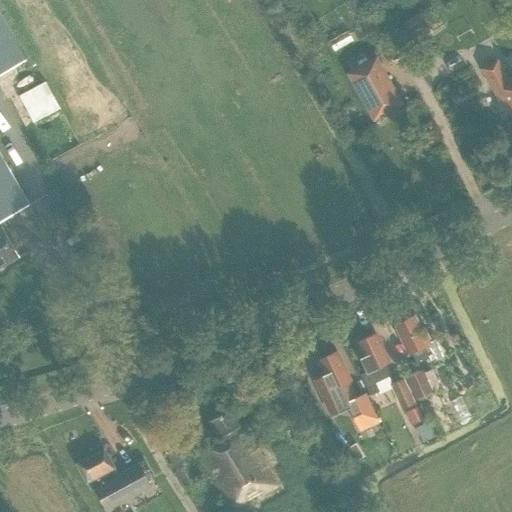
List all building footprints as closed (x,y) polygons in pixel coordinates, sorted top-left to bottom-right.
[(433,31),(421,11),(402,23),(414,43),(433,31)] [(0,74),(26,60),(0,14),(0,74)] [(346,46),(363,33),(356,24),(338,37),(346,46)] [(403,104),(376,56),(346,73),(372,121),(403,104)] [(511,115),(511,76),(507,80),(499,64),(484,72),(506,114),(510,112),(511,115)] [(18,96),(32,122),(59,108),(45,82),(18,96)] [(0,266),(18,256),(1,227),(0,228),(0,221),(28,205),(0,155),(0,266)] [(430,341),(424,328),(420,330),(413,316),(395,324),(409,353),(412,352),(417,363),(429,357),(431,361),(443,355),(435,339),(430,341)] [(375,333),(357,341),(364,356),(360,358),(366,372),(361,375),(370,395),(379,391),(375,382),(391,375),(386,364),(388,362),(375,333)] [(350,381),(336,351),(318,359),(325,374),(315,379),(332,415),(348,408),(355,421),(374,412),(365,393),(354,398),(347,382),(350,381)] [(420,370),(408,376),(418,399),(430,393),(420,370)] [(413,404),(405,386),(395,391),(404,409),(413,404)] [(225,443),(199,456),(229,511),(246,502),(245,500),(261,491),(262,493),(277,485),(246,430),(243,432),(239,426),(240,426),(231,408),(209,420),(218,438),(221,436),(225,443)] [(197,463),(185,441),(165,453),(183,485),(195,478),(189,468),(197,463)] [(150,486),(138,463),(118,474),(104,449),(76,464),(91,490),(94,488),(105,510),(150,486)]
